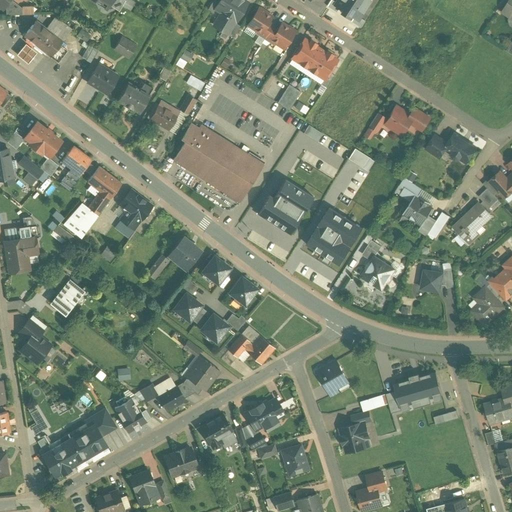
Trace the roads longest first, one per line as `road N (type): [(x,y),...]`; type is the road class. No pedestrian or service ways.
road 1 (tertiary): [(0,66),(263,272),(345,324)]
road 2 (residential): [(37,500),(294,357)]
road 3 (residential): [(281,0),(496,142)]
road 4 (residential): [(37,500),(0,287)]
road 5 (residential): [(452,349),(499,511)]
road 6 (residential): [(342,511),(294,357)]
